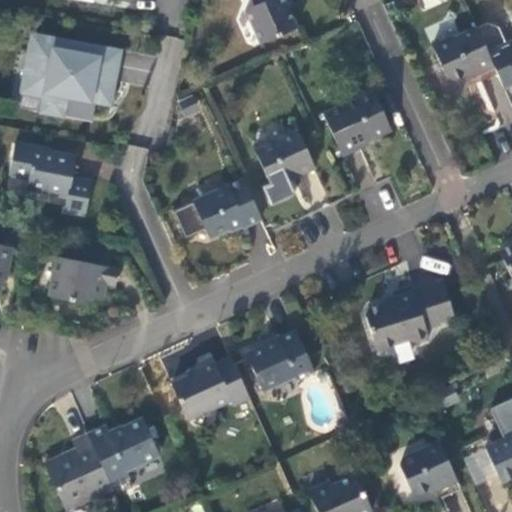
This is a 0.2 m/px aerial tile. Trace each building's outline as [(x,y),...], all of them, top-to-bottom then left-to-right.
[(254,0),(256,3),(246,8),(261,41),(297,25),(289,7),(286,0),(254,0)] [(479,70),(494,63),(488,50),(477,26),(457,35),(456,32),(434,42),(448,75),(456,77),(468,72),(478,68),(479,70)] [(55,37),(31,32),(20,92),(42,96),(39,111),(63,115),(67,96),(106,103),(111,79),(115,81),(121,49),(87,42),(85,52),(53,46),(55,37)] [(511,39),(488,50),(494,63),(498,72),(504,87),(511,83),(511,39)] [(482,79),(498,72),(494,63),(479,70),(482,79)] [(110,104),(115,81),(111,79),(106,103),(110,104)] [(374,91),(324,114),(343,155),(361,147),(359,145),(373,139),(391,130),(374,91)] [(298,129),(255,148),(271,184),(288,176),(297,172),(299,175),(315,168),(298,129)] [(14,142),(13,149),(34,153),(35,149),(35,146),(14,142)] [(75,157),(35,149),(34,153),(13,149),(8,175),(28,178),(26,188),(65,195),(62,210),(83,215),(90,180),(71,176),(75,157)] [(245,224),(261,216),(243,176),(173,209),(186,237),(207,227),(210,235),(229,226),(243,220),(245,224)] [(13,246),(0,242),(0,292),(2,282),(3,276),(7,274),(13,246)] [(511,243),(500,249),(511,275),(511,243)] [(118,267),(57,254),(49,293),(69,297),(82,300),(92,295),(102,297),(105,282),(115,284),(118,267)] [(395,298),(393,300),(410,338),(415,341),(429,337),(426,327),(441,322),(440,319),(453,315),(442,277),(419,284),(412,286),(413,289),(394,295),(395,298)] [(383,346),(410,338),(393,300),(369,306),(365,313),(374,341),(379,345),(383,346)] [(270,329),(275,341),(281,338),(276,327),(270,329)] [(316,370),(297,330),(281,338),(275,341),(267,345),(266,343),(261,345),(247,351),(263,388),(295,374),(297,379),(316,370)] [(233,403),(249,396),(231,355),(216,361),(213,354),(204,358),(197,361),(196,370),(172,381),(188,417),(231,398),(233,403)] [(502,480),(511,475),(511,396),(490,407),(504,436),(486,445),(502,480)] [(107,424),(89,432),(112,484),(131,475),(127,467),(161,451),(144,416),(125,425),(111,431),(107,424)] [(66,508),(113,487),(112,484),(89,432),(74,439),(79,451),(66,456),(65,453),(56,456),(45,461),(66,508)] [(458,479),(439,440),(402,457),(399,464),(412,489),(418,492),(428,487),(437,483),(439,488),(458,479)] [(364,511),(371,509),(355,475),(333,484),(331,480),(308,490),(317,511),(364,511)] [(462,488),(458,479),(439,488),(443,496),(462,488)]
